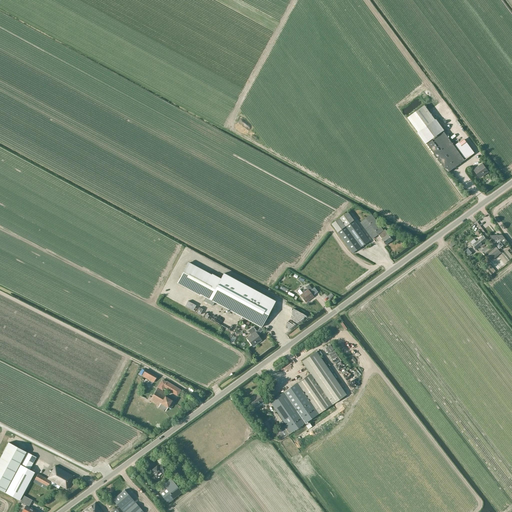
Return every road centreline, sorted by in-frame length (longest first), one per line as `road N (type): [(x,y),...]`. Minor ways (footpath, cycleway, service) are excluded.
road 1 (unclassified): [(60,511),(511,183)]
road 2 (track): [(0,424),(109,476)]
